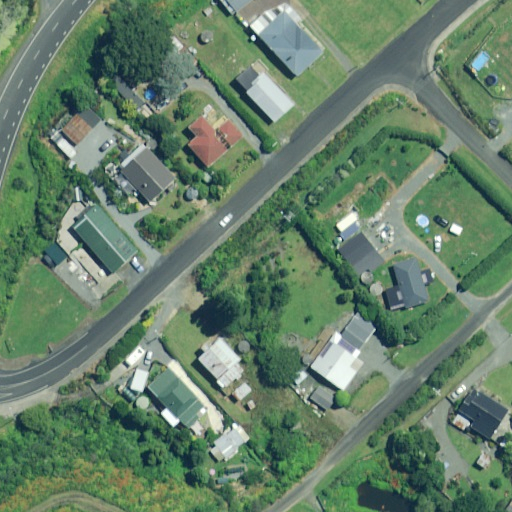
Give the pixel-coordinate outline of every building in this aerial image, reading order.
[(251,0),(220,0),(232,15),(251,0)] [(325,51),(287,10),(259,36),(298,77),(325,51)] [(198,63),(181,45),(170,56),(187,73),(198,63)] [(294,104),(265,74),(246,92),(275,122),(294,104)] [(103,120),(88,105),(63,130),(79,145),(103,120)] [(214,125),(205,135),(211,149),(194,167),(203,175),(233,144),(214,125)] [(176,177),(142,142),(119,165),(124,169),(121,172),(150,202),(176,177)] [(408,200),(401,195),(393,207),(400,212),(408,200)] [(139,251),(101,204),(89,213),(73,226),(99,258),(94,263),(103,274),(110,269),(112,273),(139,251)] [(387,261),(366,231),(340,249),(360,279),(387,261)] [(419,257),(394,264),(404,299),(398,301),(400,310),(432,301),(419,257)] [(379,324),(360,310),(340,339),(359,352),(379,324)] [(242,360),(221,338),(214,344),(210,340),(202,348),(206,352),(199,359),(226,388),(244,370),(238,363),(242,360)] [(357,357),(336,342),(324,357),(321,355),(312,367),(344,391),(358,372),(350,367),(357,357)] [(312,396),(322,384),(295,362),(285,375),(295,383),(290,389),(308,402),(312,396)] [(211,409),(172,366),(149,387),(168,408),(162,413),(174,427),(181,420),(189,429),(211,409)] [(150,373),(138,369),(132,389),(143,393),(150,373)] [(247,382),(233,394),(242,403),(255,391),(247,382)] [(511,422),(511,411),(474,387),(460,410),(475,421),(471,427),(498,444),(511,422)] [(150,399),(140,397),(138,408),(148,410),(150,399)] [(469,424),(458,416),(453,423),(464,431),(469,424)] [(252,441),(241,425),(209,447),(221,464),(239,451),(252,441)] [(492,459),(484,453),(477,463),(485,469),(492,459)]
